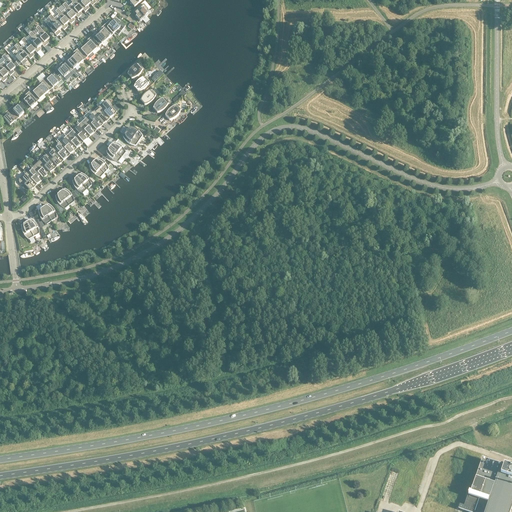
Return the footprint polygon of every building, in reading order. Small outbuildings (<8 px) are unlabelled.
[(69,0),(72,3),(68,7),(76,16),(78,19),(81,16),(79,13),(83,10),(75,1),(74,0),(69,0)] [(76,0),(75,1),(83,10),(85,12),(88,10),(86,7),(90,4),(86,0),(76,0)] [(142,4),(133,11),(137,16),(136,17),(140,22),(143,20),(146,24),(150,20),(147,16),(148,15),(147,15),(148,15),(150,15),(151,15),(151,14),(151,13),(151,12),(150,11),(149,11),(148,12),(147,11),(148,11),(151,8),(145,1),(142,4)] [(65,9),(61,13),(69,22),(71,25),(74,22),(72,20),(76,16),(68,7),(65,3),(62,6),(65,9)] [(58,15),(54,19),(62,28),(64,31),(67,28),(65,26),(69,22),(61,13),(57,8),(57,9),(57,10),(55,12),(58,15)] [(58,32),(62,28),(54,19),(51,15),(48,18),(51,21),(47,25),(57,37),(60,34),(58,32)] [(110,25),(108,22),(105,25),(113,35),(115,33),(118,35),(125,26),(115,19),(114,21),(110,25)] [(113,35),(105,25),(102,28),(104,30),(100,34),(106,41),(113,35)] [(36,29),(32,33),(34,36),(42,45),(44,48),(47,45),(45,42),(49,39),(38,26),(35,29),(36,29)] [(29,36),(25,39),(27,42),(35,51),(37,54),(40,51),(38,49),(42,45),(34,36),(32,33),(31,32),(28,35),(29,36)] [(108,43),(106,41),(100,34),(96,37),(94,35),(91,37),(99,47),(102,45),(103,46),(105,46),(108,43)] [(100,48),(99,47),(91,37),(88,40),(90,42),(86,46),(92,53),(98,48),(99,49),(100,48)] [(20,48),(28,57),(30,60),(33,57),(31,55),(35,51),(27,42),(25,39),(24,38),(21,41),(24,44),(20,48)] [(14,47),(10,51),(23,66),(26,63),(24,61),(28,57),(20,48),(16,43),(16,44),(16,45),(14,47)] [(94,55),(92,53),(86,46),(82,49),(80,47),(77,50),(85,59),(88,57),(89,58),(91,58),(94,55)] [(85,59),(77,50),(74,52),(76,55),(72,58),(78,65),(85,59)] [(5,61),(0,65),(8,74),(10,77),(13,74),(11,71),(15,68),(10,62),(8,59),(6,57),(4,55),(2,57),(5,61)] [(78,65),(72,58),(68,62),(66,59),(63,62),(71,72),(78,65)] [(71,72),(63,62),(60,65),(62,67),(58,71),(64,78),(71,72)] [(0,78),(1,80),(3,83),(6,80),(4,78),(8,74),(0,65),(0,64),(0,78)] [(128,74),(128,75),(132,79),(134,79),(135,78),(137,77),(138,76),(139,75),(140,74),(141,72),(142,71),(143,70),(143,69),(139,65),(137,65),(136,66),(134,67),(133,68),(132,69),(130,70),(129,71),(129,73),(128,74)] [(160,71),(152,80),(154,83),(163,74),(160,71)] [(56,72),(52,76),(48,80),(46,77),(43,80),(51,90),(61,81),(57,76),(59,75),(56,72)] [(136,84),(135,86),(134,88),(138,92),(139,92),(140,91),(142,91),(143,90),(144,89),(146,88),(147,86),(148,85),(149,84),(149,82),(145,77),(143,78),(142,79),(140,79),(139,80),(138,82),(137,83),(136,84)] [(51,90),(43,80),(40,83),(42,85),(38,88),(44,96),(51,90)] [(44,96),(38,88),(34,92),(32,90),(29,92),(37,102),(44,96)] [(142,97),(141,99),(141,101),(145,106),(145,105),(147,105),(148,104),(150,103),(151,102),(152,101),(154,100),(154,98),(155,97),(156,95),(152,91),(150,91),(148,92),(147,93),(146,94),(144,95),(143,96),(142,97)] [(37,102),(29,92),(26,95),(28,97),(21,103),(27,111),(37,102)] [(155,105),(154,107),(153,109),(157,113),(158,113),(159,113),(161,112),(162,111),(164,110),(165,109),(166,108),(167,106),(168,105),(169,103),(164,99),(163,99),(161,100),(160,101),(158,102),(157,103),(156,104),(155,105)] [(106,101),(100,106),(98,104),(97,105),(110,118),(110,119),(111,118),(112,117),(113,117),(114,116),(113,114),(116,112),(116,113),(117,112),(111,106),(111,105),(111,104),(111,103),(111,102),(110,102),(110,101),(109,101),(109,100),(108,100),(107,100),(106,100),(105,100),(106,101)] [(110,118),(97,105),(96,106),(98,107),(92,113),(103,125),(104,124),(105,123),(106,123),(107,122),(106,120),(109,118),(110,119),(110,118)] [(12,107),(9,110),(17,120),(24,113),(18,106),(14,110),(12,107)] [(168,112),(167,113),(166,115),(165,116),(169,121),(171,120),(173,119),(175,118),(176,117),(178,116),(179,114),(180,112),(181,111),(177,106),(175,107),(173,107),(172,108),(170,109),(169,110),(168,111),(168,112)] [(17,120),(9,110),(5,113),(7,115),(3,119),(10,126),(17,120)] [(90,112),(91,113),(86,119),(97,131),(98,130),(99,129),(100,129),(101,128),(99,126),(102,124),(103,125),(92,113),(91,111),(90,112)] [(83,118),(85,120),(79,125),(90,137),(91,136),(92,136),(93,135),(94,134),(93,132),(96,130),(97,131),(86,119),(84,117),(83,118)] [(77,124),(78,126),(72,131),(83,143),(84,142),(85,142),(87,141),(87,140),(86,139),(89,136),(90,137),(79,125),(77,123),(77,124)] [(131,128),(129,131),(127,133),(139,142),(143,137),(142,136),(142,135),(141,133),(139,132),(138,131),(137,130),(135,129),(134,129),(131,128)] [(70,130),(71,132),(66,137),(77,149),(78,148),(79,148),(80,147),(81,146),(79,145),(82,142),(83,143),(72,131),(71,129),(70,130)] [(139,142),(127,133),(125,136),(123,139),(125,141),(127,142),(128,144),(129,144),(131,145),(132,146),(134,146),(136,147),(139,142)] [(63,136),(65,138),(59,143),(70,155),(71,154),(72,154),(73,153),(74,152),(73,151),(76,148),(77,149),(66,137),(64,135),(63,136)] [(57,142),(58,144),(52,149),(63,161),(64,161),(64,160),(65,160),(66,159),(67,158),(66,157),(69,154),(70,155),(59,143),(57,141),(57,142)] [(112,146),(110,149),(122,158),(125,160),(128,155),(127,151),(125,152),(125,151),(124,150),(123,149),(122,147),(120,146),(119,145),(118,145),(116,144),(114,143),(112,146)] [(50,148),(51,150),(46,155),(57,167),(59,166),(60,165),(61,164),(60,163),(62,160),(63,161),(52,149),(51,147),(50,148)] [(109,151),(106,154),(107,155),(108,156),(109,158),(110,159),(112,160),(113,161),(115,161),(116,162),(118,162),(121,164),(125,160),(122,158),(110,149),(109,151)] [(43,154),(45,156),(39,161),(50,173),(51,173),(52,172),(53,171),(54,171),(54,170),(53,169),(56,166),(57,167),(46,155),(44,153),(43,154)] [(98,159),(96,162),(94,164),(105,174),(109,169),(108,167),(107,166),(106,165),(105,163),(104,162),(103,161),(101,160),(98,159)] [(37,160),(38,162),(32,167),(43,179),(44,179),(45,178),(46,177),(47,176),(46,175),(49,172),(50,173),(39,161),(37,160)] [(105,174),(94,164),(89,168),(91,171),(92,173),(93,174),(94,175),(96,176),(97,177),(99,178),(100,178),(105,174)] [(30,166),(31,168),(26,173),(37,185),(38,185),(39,184),(40,183),(41,182),(40,181),(42,178),(43,179),(32,167),(31,166),(30,166)] [(23,172),(25,174),(19,179),(19,180),(19,181),(19,182),(19,183),(20,184),(21,184),(21,185),(22,185),(23,185),(24,185),(27,189),(29,191),(30,191),(31,191),(32,190),(33,190),(33,189),(34,188),(33,187),(36,184),(37,185),(26,173),(24,172),(23,172)] [(82,175),(79,177),(77,179),(87,190),(92,186),(91,184),(90,183),(90,181),(89,180),(87,178),(86,177),(85,176),(82,175)] [(87,190),(77,179),(72,183),(74,186),(75,188),(76,189),(77,190),(78,192),(79,192),(81,193),(83,194),(87,190)] [(66,190),(63,192),(60,194),(69,206),(74,202),(74,200),(73,199),(73,197),(72,196),(71,195),(70,193),(68,192),(66,190)] [(69,206),(60,194),(55,198),(57,201),(57,203),(58,204),(59,206),(60,207),(62,208),(63,209),(65,210),(69,206)] [(49,206),(46,208),(44,209),(52,222),(57,218),(57,216),(56,215),(56,213),(55,212),(54,210),(53,209),(52,208),(49,206)] [(52,222),(44,209),(38,213),(39,216),(40,218),(41,219),(42,221),(43,222),(44,223),(45,224),(47,225),(52,222)] [(32,221),(29,223),(27,224),(34,237),(39,234),(39,232),(39,231),(38,229),(38,228),(37,226),(36,225),(35,223),(32,221)] [(34,237),(27,224),(21,227),(22,231),(22,232),(23,234),(24,235),(25,237),(26,238),(27,239),(28,240),(29,240),(34,237)] [(459,505),(458,509),(465,511),(509,511),(511,506),(511,469),(483,460),(471,493),(468,492),(464,506),(459,505)]
